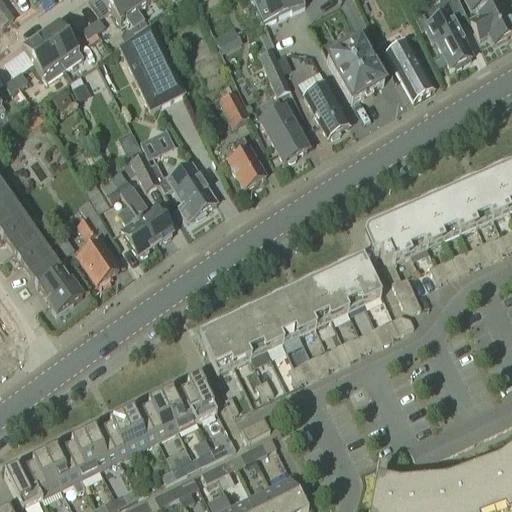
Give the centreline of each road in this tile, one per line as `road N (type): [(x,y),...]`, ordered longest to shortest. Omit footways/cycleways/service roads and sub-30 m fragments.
road 1 (tertiary): [(52,378),(310,196),(511,80)]
road 2 (residential): [(343,511),(346,493),(305,405),(428,346),(453,303),(511,269)]
